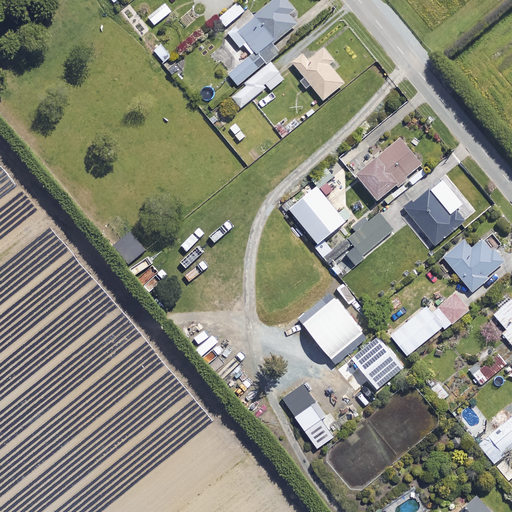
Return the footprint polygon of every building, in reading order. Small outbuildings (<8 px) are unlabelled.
[(290,0),(272,0),(229,32),(243,51),(236,57),(241,63),(226,74),(235,86),(279,53),(274,46),(299,27),(292,17),(299,11),(290,0)] [(245,12),(238,4),(219,19),(226,28),(245,12)] [(171,13),(165,5),(149,18),(155,26),(171,13)] [(335,61),(324,49),(308,62),(303,56),(293,64),(324,101),(345,84),(330,66),(335,61)] [(284,80),(271,63),(231,96),(241,109),(268,87),(271,91),(284,80)] [(423,166),(402,140),(357,177),(378,202),(423,166)] [(326,168),(313,179),(322,190),(335,178),(326,168)] [(346,224),(318,189),(291,211),(319,246),(346,224)] [(437,200),(429,190),(405,210),(435,246),(465,222),(443,195),(437,200)] [(328,268),(355,246),(363,256),(394,232),(380,214),(322,260),(328,268)] [(472,249),(465,241),(444,258),(473,293),(488,280),(486,278),(503,264),(484,240),(472,249)] [(299,321),(337,365),(368,339),(330,294),(299,321)] [(468,311),(455,294),(431,313),(426,306),(391,334),(408,356),(444,327),(445,329),(468,311)] [(511,299),(494,315),(507,330),(502,334),(511,345),(511,299)] [(381,339),(353,359),(376,391),(404,371),(381,339)] [(509,365),(501,354),(471,376),(479,387),(509,365)] [(296,418),(317,403),(304,384),(283,399),(296,418)] [(441,387),(438,384),(432,389),(442,401),(448,396),(441,387)] [(326,416),(317,403),(296,418),(318,449),(335,437),(330,430),(337,424),(330,414),(326,416)] [(511,448),(511,420),(481,448),(495,464),(511,448)] [(488,511),(476,498),(460,511),(488,511)]
